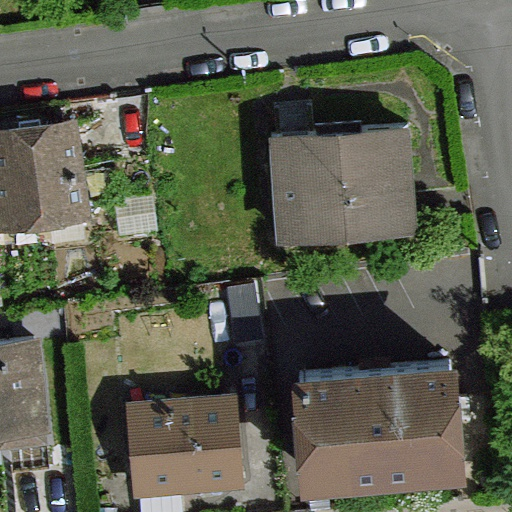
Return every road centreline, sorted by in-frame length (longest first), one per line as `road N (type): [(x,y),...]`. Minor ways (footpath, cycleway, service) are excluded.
road 1 (residential): [(486,2),(0,68)]
road 2 (residential): [(486,2),(511,178)]
